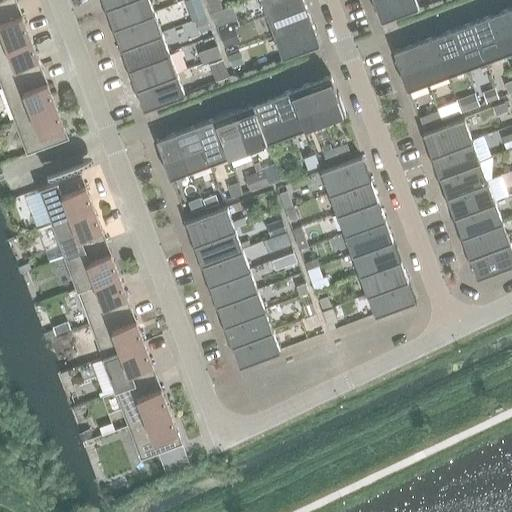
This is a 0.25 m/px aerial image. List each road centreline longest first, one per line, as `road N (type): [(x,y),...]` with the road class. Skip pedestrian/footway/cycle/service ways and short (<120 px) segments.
road 1 (residential): [(452,335),(253,429),(216,424),(56,0)]
road 2 (residential): [(452,335),(326,0)]
